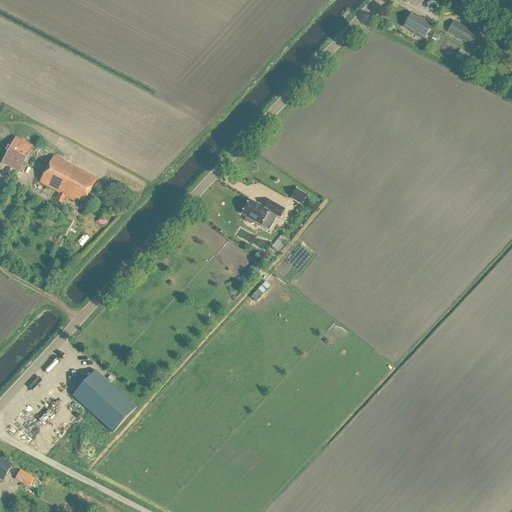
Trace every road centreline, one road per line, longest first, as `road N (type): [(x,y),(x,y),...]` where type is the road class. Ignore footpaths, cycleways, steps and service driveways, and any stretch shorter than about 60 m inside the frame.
road 1 (unclassified): [(0,406),(378,0)]
road 2 (track): [(0,437),(141,511)]
